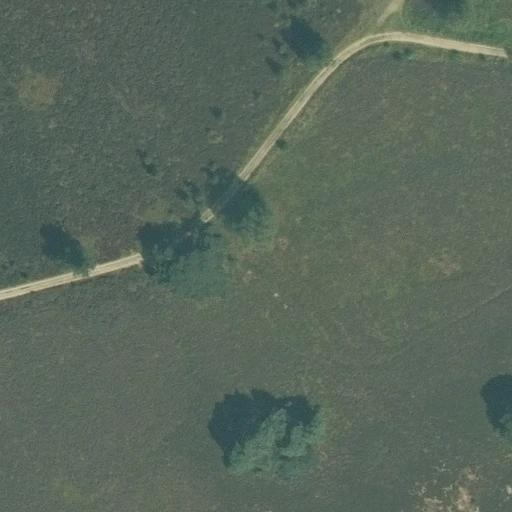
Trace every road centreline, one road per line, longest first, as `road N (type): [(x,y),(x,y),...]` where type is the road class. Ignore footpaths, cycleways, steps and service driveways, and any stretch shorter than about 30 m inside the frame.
road 1 (track): [(364,45),(352,48),(229,195),(158,250),(0,296)]
road 2 (track): [(511,57),(396,40),(364,45)]
